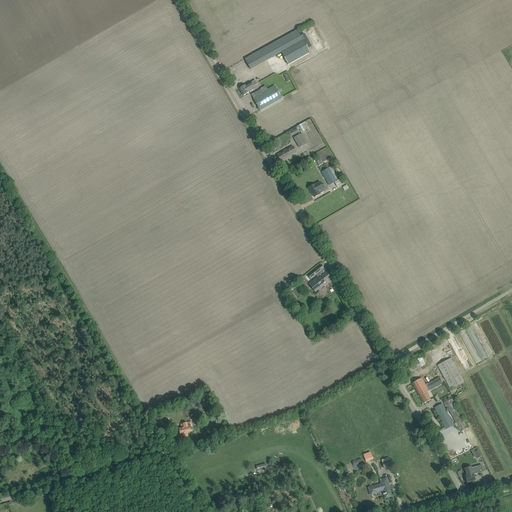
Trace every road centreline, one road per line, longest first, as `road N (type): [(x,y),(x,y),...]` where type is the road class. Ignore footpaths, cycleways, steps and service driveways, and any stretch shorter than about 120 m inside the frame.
road 1 (unclassified): [(386,363),(176,0)]
road 2 (track): [(165,452),(0,173)]
road 3 (unclassified): [(0,501),(165,452)]
road 4 (unclassified): [(463,495),(386,363)]
road 5 (unclassified): [(386,363),(511,290)]
